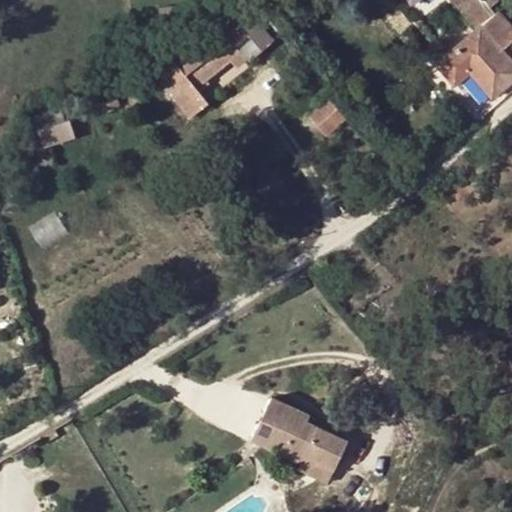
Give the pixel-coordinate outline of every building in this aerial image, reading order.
[(476,0),(462,12),(476,30),(495,15),(481,0),(476,0)] [(247,19),(239,8),(161,72),(164,77),(160,79),(190,117),(208,102),(195,89),(243,51),(249,58),(272,41),(253,16),(247,19)] [(511,29),(497,13),(495,15),(476,30),(437,63),(455,84),(470,71),(492,96),(511,79),(511,66),(500,52),(511,42),(511,29)] [(117,97),(102,102),(105,112),(121,107),(117,97)] [(331,98),(309,116),(327,136),(348,117),(331,98)] [(61,108),(34,116),(44,148),(75,138),(69,120),(66,121),(61,108)] [(234,136),(220,145),(233,164),(247,154),(234,136)] [(252,438),(302,461),(305,456),(334,470),(347,441),(307,422),(310,416),(272,399),(252,438)] [(305,456),(302,461),(299,467),(328,482),(334,470),(305,456)] [(218,480),(210,469),(201,476),(208,487),(218,480)]
